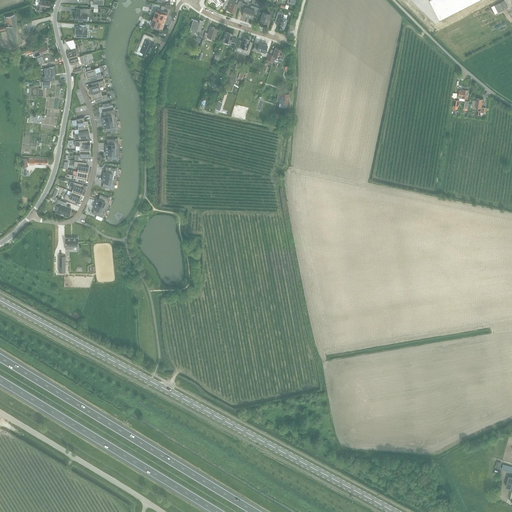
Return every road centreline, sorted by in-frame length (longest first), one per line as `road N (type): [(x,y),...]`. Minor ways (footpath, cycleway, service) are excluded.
road 1 (track): [(170,384),(176,371),(162,302),(198,295),(203,263),(201,236),(185,231),(188,208),(162,204),(164,106),(283,134),(283,168),(304,0)]
road 2 (primary): [(393,511),(0,301)]
road 3 (motorway): [(255,511),(0,355)]
road 4 (motorway): [(0,378),(221,511)]
road 5 (residential): [(58,0),(54,19),(69,98),(52,178),(29,216)]
road 6 (residential): [(29,216),(70,221),(89,190),(95,141),(79,80)]
road 7 (unclassified): [(161,511),(0,412)]
road 8 (unclassified): [(393,0),(511,105)]
